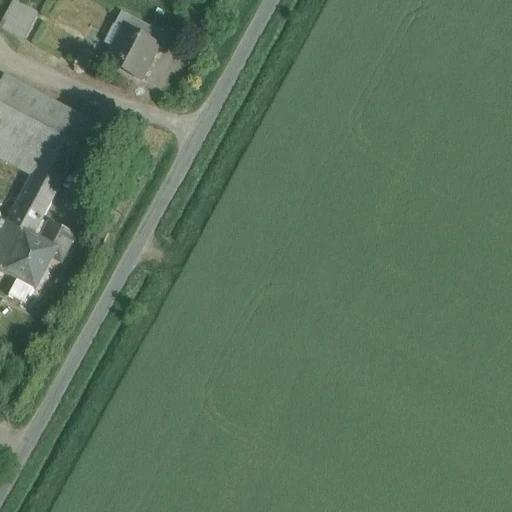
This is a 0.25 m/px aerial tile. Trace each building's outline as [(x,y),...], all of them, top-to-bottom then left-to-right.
[(36,17),(13,5),(2,26),(25,38),(36,17)] [(170,38),(121,13),(115,26),(124,31),(125,29),(157,46),(156,48),(163,51),(170,38)] [(157,46),(125,29),(124,31),(115,26),(114,25),(104,44),(114,49),(107,64),(139,80),(156,48),(157,46)] [(92,126),(4,79),(0,86),(0,158),(32,175),(59,189),(92,126)] [(59,189),(32,175),(10,218),(9,217),(6,223),(23,232),(33,237),(59,189)] [(0,271),(2,272),(23,232),(6,223),(1,220),(0,221),(0,271)] [(33,237),(23,232),(2,272),(1,273),(16,281),(8,297),(25,306),(34,290),(36,292),(53,260),(60,263),(75,237),(50,224),(41,241),(33,237)] [(108,235),(89,225),(83,235),(103,245),(108,235)]
